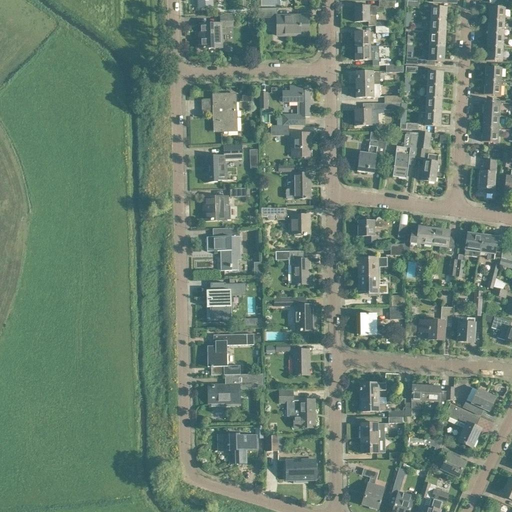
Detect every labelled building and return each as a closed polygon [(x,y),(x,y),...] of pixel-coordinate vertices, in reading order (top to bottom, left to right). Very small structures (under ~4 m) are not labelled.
[(197,0),(198,8),(212,8),(212,0),(197,0)] [(376,16),(376,11),(383,11),(383,7),(395,7),(395,1),(379,0),(379,7),(376,7),(354,7),(354,22),(368,22),(368,26),(376,26),(375,16),(376,16)] [(505,8),(489,7),(488,21),(504,22),(505,8)] [(431,8),(430,21),(446,22),(447,9),(431,8)] [(307,22),(307,16),(277,16),(277,9),(258,9),(258,19),(277,19),(277,36),(285,36),(285,35),(308,35),(308,48),(308,22),(307,22)] [(222,48),(221,25),(233,25),(233,17),(220,17),(220,24),(200,25),(201,40),(199,40),(199,49),(222,48)] [(445,35),(446,22),(430,21),(429,34),(445,35)] [(503,35),(504,22),(488,21),(487,34),(503,35)] [(373,33),(354,33),(355,47),(370,47),(370,46),(370,41),(373,41),(373,33)] [(444,49),(445,35),(429,34),(428,48),(444,49)] [(502,48),(503,35),(487,34),(487,48),(502,48)] [(370,47),(355,47),(355,61),(372,61),(373,66),(379,66),(379,62),(381,62),(381,59),(379,59),(378,46),(370,47)] [(444,62),(444,49),(428,48),(428,61),(444,62)] [(502,62),(502,48),(487,48),(486,61),(502,62)] [(501,69),(485,68),(485,81),(500,82),(501,69)] [(379,72),(355,73),(355,85),(380,85),(379,72)] [(427,72),(426,86),(442,87),(443,73),(427,72)] [(500,96),(500,82),(485,81),(484,95),(500,96)] [(380,98),(380,85),(355,85),(356,98),(380,98)] [(441,100),(442,87),(426,86),(426,99),(441,100)] [(290,93),(282,93),(282,102),(300,102),(300,115),(300,117),(305,117),(309,117),(309,91),(302,91),(302,87),(290,87),(290,93)] [(267,92),(259,92),(259,109),(267,109),(267,92)] [(234,111),(234,96),(227,96),(227,94),(221,94),(221,96),(214,96),(214,100),(201,100),(201,111),(212,111),(213,122),(215,122),(215,131),(227,130),(227,133),(228,133),(228,130),(235,130),(234,118),(237,118),(236,111),(234,111)] [(441,114),(441,100),(426,99),(425,113),(441,114)] [(499,103),(484,102),(483,115),(499,116),(499,103)] [(375,110),(356,111),(356,126),(372,126),(377,125),(377,117),(377,114),(384,114),(383,110),(391,110),(391,104),(384,104),(374,104),(375,110)] [(440,127),(441,114),(425,113),(424,126),(440,127)] [(300,115),(282,115),(282,126),(288,126),(300,126),(305,126),(305,117),(300,117),(300,115)] [(498,130),(499,116),(483,115),(482,129),(498,130)] [(288,135),(288,126),(282,126),(270,126),(270,136),(288,135)] [(497,143),(498,130),(482,129),(481,142),(497,143)] [(418,133),(417,149),(428,150),(430,134),(418,133)] [(310,158),(310,134),(292,134),(292,158),(310,158)] [(406,179),(408,165),(410,149),(416,150),(416,148),(418,136),(410,135),(408,149),(396,147),(392,177),(406,179)] [(384,157),(385,149),(386,142),(377,141),(376,147),(369,146),(368,154),(359,153),(357,172),(373,174),(376,156),(384,157)] [(241,160),(241,153),(241,146),(223,146),(224,156),(208,157),(209,180),(205,180),(205,183),(217,183),(216,181),(224,181),(224,175),(226,175),(226,165),(224,165),(224,161),(241,160)] [(435,183),(438,156),(428,155),(427,162),(424,161),(421,181),(435,183)] [(496,162),(483,161),(483,168),(486,168),(485,173),(480,172),(479,189),(486,189),(486,194),(493,194),(493,190),(494,190),(495,174),(496,162)] [(311,199),(310,174),(293,174),(293,189),(287,189),(286,191),(286,198),(287,200),(311,199)] [(247,189),(230,189),(230,198),(247,197),(247,189)] [(216,198),(205,198),(206,207),(207,207),(207,221),(223,221),(230,221),(230,209),(227,210),(227,206),(227,197),(216,198)] [(261,217),(266,217),(269,221),(273,221),(276,219),(277,220),(284,220),(289,225),(289,228),(292,228),(292,235),(293,235),(294,236),(295,237),(296,237),(297,237),(298,237),(300,237),(301,236),(302,235),(303,235),(303,236),(306,236),(306,235),(309,235),(309,218),(299,218),(299,216),(289,216),(289,215),(286,215),(286,208),(261,208),(261,217)] [(371,222),(357,222),(358,237),(364,237),(364,244),(375,244),(375,236),(374,236),(374,227),(386,229),(387,223),(384,222),(383,220),(382,219),(381,218),(379,218),(377,218),(376,219),(375,221),(371,221),(371,222)] [(406,225),(399,224),(398,237),(405,238),(406,231),(406,225)] [(431,246),(434,229),(421,227),(420,233),(406,231),(405,238),(403,248),(404,252),(409,252),(410,248),(423,250),(423,245),(431,246)] [(452,254),(454,238),(446,237),(446,231),(434,229),(431,246),(439,247),(438,252),(452,254)] [(467,234),(464,256),(471,257),(479,258),(480,253),(482,236),(467,234)] [(482,236),(480,253),(487,254),(487,259),(494,260),(497,238),(482,236)] [(213,238),(207,238),(207,252),(220,251),(221,271),(232,271),(238,271),(238,268),(238,254),(241,254),(240,237),(239,237),(213,238)] [(404,252),(403,248),(403,244),(390,244),(391,256),(404,256),(404,252)] [(511,250),(502,249),(501,259),(511,260),(511,258),(511,250)] [(289,252),(275,253),(275,261),(289,261),(289,252)] [(387,259),(358,259),(358,277),(377,276),(377,268),(387,267),(387,259)] [(511,261),(501,259),(499,265),(511,268),(511,261)] [(310,274),(310,260),(291,260),(291,285),(310,285),(308,285),(308,274),(310,274)] [(464,262),(457,261),(456,271),(455,277),(461,277),(464,262)] [(492,265),(488,280),(487,288),(492,289),(493,288),(495,282),(499,267),(492,265)] [(209,272),(208,281),(222,282),(223,272),(209,272)] [(377,286),(377,276),(358,277),(358,294),(387,294),(387,286),(377,286)] [(208,291),(206,291),(206,308),(208,308),(210,308),(211,318),(220,318),(220,321),(231,320),(230,295),(242,294),(242,285),(242,284),(225,285),(225,283),(210,284),(210,291),(208,291)] [(507,291),(493,288),(492,289),(491,294),(505,298),(507,291)] [(391,297),(391,308),(404,308),(404,297),(391,297)] [(474,297),(473,315),(480,316),(481,298),(474,297)] [(292,299),(274,299),(274,307),(292,307),(295,307),(295,306),(306,306),(305,299),(292,299)] [(306,306),(295,306),(295,307),(296,332),(313,332),(312,306),(306,306)] [(405,320),(404,308),(391,308),(390,308),(390,320),(405,320)] [(441,308),(441,315),(445,315),(444,320),(451,321),(452,309),(441,308)] [(376,314),(359,314),(359,336),(376,336),(376,314)] [(492,323),(491,328),(499,331),(497,338),(511,343),(511,328),(509,328),(505,326),(506,320),(494,317),(492,323)] [(459,323),(457,342),(473,343),(475,318),(467,318),(467,323),(459,323)] [(419,321),(418,333),(428,333),(428,340),(444,341),(445,323),(419,321)] [(241,366),(220,366),(220,353),(226,352),(226,346),(246,346),(246,345),(254,345),(253,335),(246,335),(213,336),(213,342),(215,342),(215,346),(207,347),(207,367),(211,367),(211,376),(241,375),(242,375),(241,366)] [(310,376),(309,350),(292,350),(293,376),(310,376)] [(264,374),(242,375),(241,375),(241,385),(241,386),(264,386),(264,374)] [(385,391),(385,384),(360,384),(360,398),(378,398),(378,391),(385,391)] [(239,403),(239,385),(225,385),(225,386),(214,387),(214,386),(212,386),(212,387),(208,387),(208,403),(225,403),(239,403)] [(425,402),(426,386),(412,386),(411,401),(418,401),(417,409),(424,409),(425,402)] [(439,403),(440,395),(440,387),(426,386),(425,402),(439,403)] [(495,398),(478,390),(471,404),(467,402),(464,408),(480,416),(483,409),(488,412),(495,398)] [(292,392),(279,392),(279,403),(292,403),(292,392)] [(390,405),(385,404),(378,405),(378,398),(360,398),(360,412),(386,412),(388,412),(388,418),(402,418),(405,418),(405,411),(390,412),(390,405)] [(314,428),(314,400),(298,401),(298,400),(297,400),(297,402),(293,402),(294,417),(294,428),(314,428)] [(444,407),(438,405),(433,418),(439,420),(444,407)] [(451,405),(445,416),(449,418),(460,423),(459,426),(464,428),(457,442),(472,448),(480,429),(476,427),(480,418),(451,405)] [(384,424),(360,424),(361,439),(377,439),(384,439),(384,424)] [(446,430),(454,439),(460,434),(452,424),(446,430)] [(238,435),(218,436),(218,451),(229,451),(230,464),(245,464),(245,450),(257,450),(257,437),(244,437),(244,439),(238,440),(238,435)] [(277,436),(264,436),(265,452),(277,452),(277,451),(282,451),(282,437),(277,437),(277,436)] [(427,438),(425,443),(439,450),(442,443),(432,438),(428,438),(427,438)] [(384,439),(377,439),(361,439),(361,454),(385,454),(384,439)] [(450,456),(452,454),(442,449),(438,459),(444,462),(441,470),(458,478),(465,463),(450,456)] [(286,471),(285,471),(285,474),(286,474),(286,481),(290,481),(306,480),(315,480),(315,463),(309,463),(309,460),(286,461),(286,471)] [(378,473),(363,469),(361,476),(370,478),(362,505),(377,510),(379,504),(380,504),(381,502),(380,502),(384,488),(374,486),(378,473)] [(413,496),(399,491),(406,471),(399,469),(391,494),(388,505),(394,506),(392,511),(408,511),(412,502),(413,496)] [(511,479),(511,478),(503,496),(511,499),(511,479)] [(425,507),(423,511),(439,511),(442,502),(445,503),(448,494),(434,490),(436,486),(425,483),(421,497),(426,499),(424,506),(425,507)]
